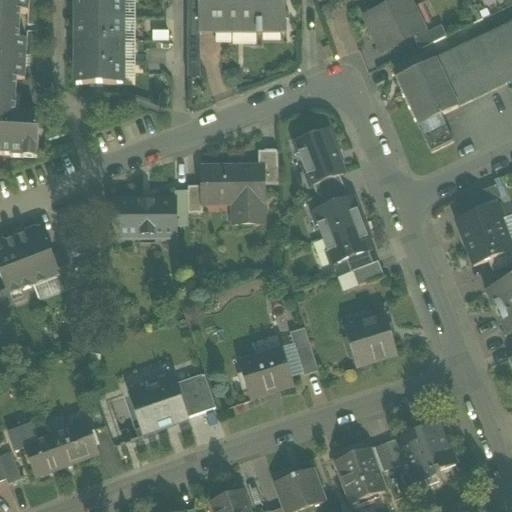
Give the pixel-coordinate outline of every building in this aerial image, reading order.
[(0,0),(0,157),(10,158),(10,160),(23,161),(23,152),(38,153),(39,133),(35,133),(36,118),(15,117),(16,98),(17,83),(25,84),(27,44),(19,44),(20,15),(28,16),(29,0),(0,0)] [(258,37),(262,37),(261,30),(284,30),(284,0),(201,0),(201,2),(201,30),(258,30),(258,37)] [(416,41),(414,37),(382,52),(366,20),(406,1),(406,0),(398,0),(361,18),(380,58),(416,41)] [(414,37),(416,41),(427,36),(409,0),(406,0),(406,1),(413,16),(406,20),(414,37)] [(76,1),(76,22),(123,22),(123,1),(76,1)] [(366,20),(382,52),(414,37),(406,20),(413,16),(406,1),(366,20)] [(188,2),(188,37),(201,37),(201,30),(201,2),(188,2)] [(76,22),(76,43),(123,43),(123,22),(76,22)] [(511,25),(434,63),(457,110),(511,84),(511,25)] [(416,41),(421,52),(446,40),(441,29),(427,36),(416,41)] [(201,79),(201,37),(188,37),(188,79),(201,79)] [(76,43),(76,65),(123,65),(123,43),(76,43)] [(395,81),(418,129),(440,118),(457,110),(434,63),(395,81)] [(123,87),(123,65),(76,65),(76,87),(123,87)] [(418,129),(430,155),(453,145),(440,118),(418,129)] [(311,189),(313,188),(339,178),(343,177),(326,134),(295,146),(311,189)] [(23,152),(23,161),(37,161),(38,153),(23,152)] [(258,154),(258,169),(264,169),(265,188),(279,188),(277,154),(258,154)] [(232,228),(264,228),(263,200),(265,200),(265,188),(264,169),(258,169),(201,170),(201,190),(201,201),(203,201),(238,201),(238,214),(232,214),(232,228)] [(339,178),(313,188),(317,199),(321,198),(343,189),(339,178)] [(470,198),(475,211),(501,201),(496,188),(470,198)] [(343,189),(321,198),(326,210),(348,201),(343,189)] [(188,190),(188,194),(188,216),(203,216),(203,208),(203,201),(201,201),(201,190),(188,190)] [(188,229),(188,216),(188,194),(175,194),(175,202),(176,202),(176,229),(188,229)] [(348,201),(326,210),(313,215),(322,241),(362,226),(352,200),(348,201)] [(232,207),(232,214),(238,214),(238,201),(203,201),(203,208),(232,207)] [(126,241),(176,241),(176,229),(176,202),(175,202),(114,202),(114,235),(126,235),(126,241)] [(468,247),(476,267),(488,263),(511,253),(511,252),(510,253),(499,225),(504,223),(498,207),(458,223),(468,248),(468,247)] [(510,253),(511,252),(511,243),(504,223),(499,225),(510,253)] [(362,226),(322,241),(332,267),(346,263),(368,254),(372,253),(362,226)] [(25,236),(15,240),(33,288),(45,284),(59,279),(60,278),(53,260),(47,247),(40,230),(37,231),(36,229),(25,234),(25,236)] [(22,293),(33,288),(15,240),(4,244),(3,242),(0,243),(0,279),(0,280),(7,298),(9,298),(22,293)] [(76,251),(65,255),(75,282),(87,278),(76,251)] [(511,253),(488,263),(493,274),(511,267),(511,253)] [(368,254),(346,263),(350,275),(352,274),(373,266),(368,254)] [(76,283),(75,282),(65,255),(53,260),(60,278),(59,279),(62,288),(76,283)] [(373,266),(352,274),(358,289),(383,280),(377,265),(373,266)] [(59,279),(45,284),(49,293),(62,288),(59,279)] [(0,280),(0,312),(12,307),(9,298),(7,298),(0,280)] [(500,319),(508,336),(511,333),(511,281),(487,293),(495,310),(499,319),(500,319)] [(9,298),(12,307),(25,303),(22,293),(9,298)] [(345,333),(357,371),(397,357),(385,320),(345,333)] [(290,336),(304,379),(318,374),(305,332),(290,336)] [(237,365),(250,404),(294,390),(282,351),(237,365)] [(204,377),(176,387),(188,421),(215,411),(204,377)] [(176,387),(174,380),(127,396),(143,440),(167,432),(165,428),(188,421),(176,387)] [(165,428),(167,432),(189,424),(188,421),(165,428)] [(70,433),(50,440),(61,471),(99,457),(86,423),(69,430),(70,433)] [(408,466),(417,489),(440,481),(438,475),(456,468),(449,449),(446,450),(437,427),(397,442),(406,466),(408,466)] [(15,455),(24,452),(23,450),(39,444),(33,428),(8,437),(15,455)] [(50,440),(39,444),(23,450),(24,452),(35,481),(61,471),(50,440)] [(397,442),(386,446),(395,471),(406,466),(397,442)] [(378,477),(395,471),(386,446),(369,452),(378,477)] [(336,465),(352,508),(385,496),(378,477),(369,452),(336,465)] [(10,456),(0,460),(0,468),(5,482),(7,487),(20,482),(10,456)] [(283,510),(284,511),(306,511),(324,505),(312,472),(274,486),(279,497),(277,497),(280,505),(281,505),(283,510)] [(211,505),(213,511),(247,511),(241,494),(211,505)]
